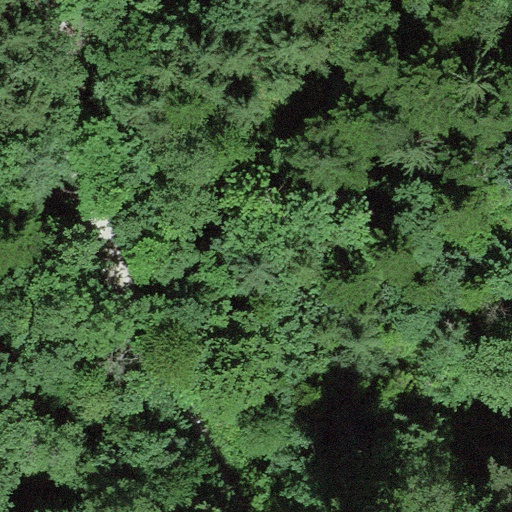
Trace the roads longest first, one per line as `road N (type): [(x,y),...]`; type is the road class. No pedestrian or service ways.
road 1 (track): [(66,184),(241,511)]
road 2 (track): [(47,0),(66,184)]
